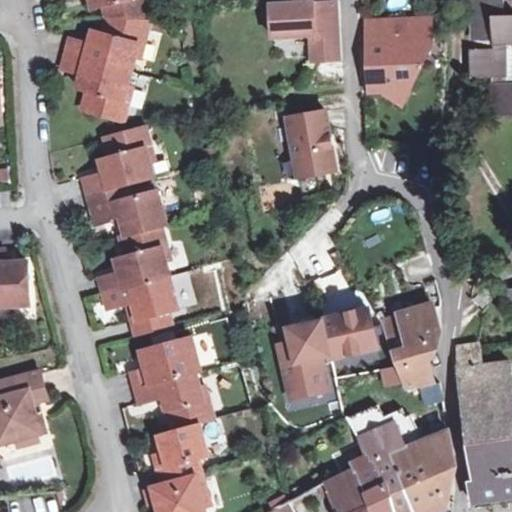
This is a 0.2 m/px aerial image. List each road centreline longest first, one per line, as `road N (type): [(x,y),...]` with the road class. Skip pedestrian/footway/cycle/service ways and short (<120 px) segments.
road 1 (residential): [(468,511),(454,393),(460,314),(421,195),(360,121),(351,0)]
road 2 (residential): [(43,215),(124,511)]
road 3 (residential): [(16,14),(43,215)]
